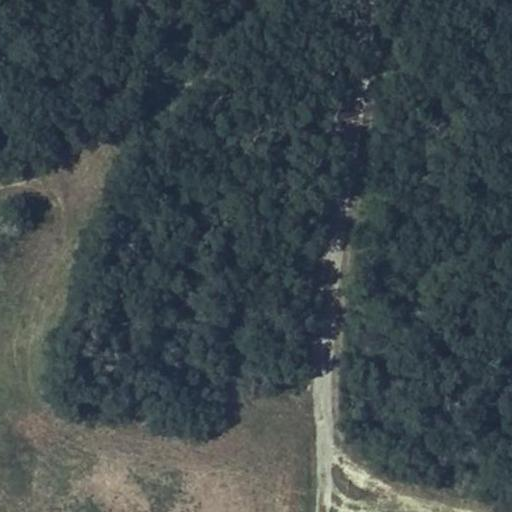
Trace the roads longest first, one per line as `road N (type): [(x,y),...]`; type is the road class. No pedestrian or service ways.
road 1 (track): [(325,511),(362,0)]
road 2 (track): [(361,16),(165,94),(66,158),(0,184)]
road 3 (track): [(450,511),(383,489),(330,455)]
